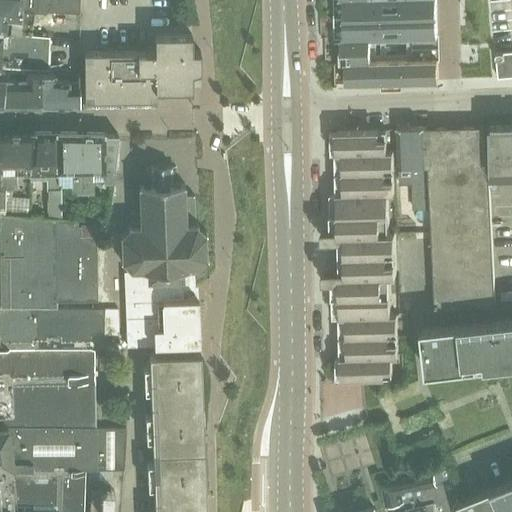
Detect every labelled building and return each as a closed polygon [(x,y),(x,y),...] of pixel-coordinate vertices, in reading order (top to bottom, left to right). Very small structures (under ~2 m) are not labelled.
[(0,0),(0,8),(33,13),(45,14),(46,11),(79,12),(79,0),(0,0)] [(338,80),(439,79),(439,57),(372,58),(371,36),(438,35),(437,0),(336,0),(337,37),(343,37),(344,59),(338,59),(338,80)] [(0,8),(0,31),(30,34),(33,13),(0,8)] [(0,31),(0,66),(44,69),(47,36),(30,34),(0,31)] [(156,89),(192,89),(200,69),(200,50),(192,50),(191,33),(155,34),(155,52),(83,52),(83,71),(84,103),(157,103),(156,89)] [(511,75),(511,49),(495,51),(498,77),(511,75)] [(0,98),(4,79),(6,79),(8,74),(13,74),(14,69),(0,68),(0,98)] [(25,70),(25,72),(23,80),(6,79),(4,79),(0,98),(0,104),(4,104),(24,103),(40,104),(41,104),(42,71),(25,70)] [(79,87),(79,85),(68,85),(70,78),(51,78),(52,72),(42,71),(41,104),(42,104),(58,103),(76,103),(76,104),(78,104),(78,103),(79,103),(79,87)] [(511,124),(491,125),(492,169),(511,168),(511,124)] [(432,207),(428,126),(398,127),(399,165),(413,165),(415,207),(432,207)] [(428,126),(432,207),(438,306),(496,302),(486,126),(428,126)] [(390,211),(389,204),(389,192),(396,192),(395,178),(395,172),(395,150),(388,150),(388,137),(388,129),(336,130),(337,130),(331,130),(332,151),(335,151),(336,191),(331,191),(331,227),(322,227),(322,239),(329,239),(339,238),(340,269),(323,269),(323,279),(333,279),(334,314),(340,314),(341,355),(337,355),(337,376),(337,377),(342,377),(385,376),(385,369),(393,369),(393,355),(399,355),(398,313),(392,313),(392,300),(392,294),(391,274),(397,274),(396,232),(390,232),(390,211)] [(34,132),(31,172),(31,179),(47,179),(46,215),(61,217),(60,182),(57,182),(57,170),(56,131),(51,131),(34,132)] [(81,132),(60,132),(56,131),(57,170),(72,170),(72,179),(72,192),(82,192),(81,132)] [(3,190),(5,191),(5,188),(11,188),(11,183),(16,183),(15,172),(31,172),(34,132),(14,132),(10,132),(1,132),(1,133),(0,132),(0,163),(3,163),(3,190)] [(104,133),(81,132),(82,192),(93,192),(93,169),(105,169),(105,178),(113,180),(117,134),(104,133)] [(126,344),(155,344),(154,325),(163,324),(162,298),(197,298),(196,267),(199,269),(201,267),(198,264),(205,257),(208,259),(209,257),(206,255),(206,234),(209,232),(207,230),(204,231),(197,223),(198,220),(195,218),(194,222),(193,194),(184,194),(184,182),(172,182),(171,166),(150,166),(151,183),(139,183),(140,219),(132,219),(131,225),(130,226),(128,223),(126,225),(127,227),(121,234),(119,233),(117,235),(120,237),(121,259),(119,260),(119,261),(122,260),(128,268),(127,269),(129,270),(131,269),(131,274),(124,274),(125,308),(126,344)] [(77,218),(61,217),(46,215),(4,212),(0,211),(0,242),(77,242),(77,224),(77,218)] [(96,224),(77,224),(77,242),(0,242),(0,278),(55,279),(55,302),(96,299),(96,224)] [(55,306),(55,302),(55,279),(0,278),(0,306),(38,306),(55,306)] [(154,325),(155,344),(199,344),(197,298),(162,298),(163,324),(154,325)] [(0,347),(9,347),(38,348),(91,348),(91,333),(103,334),(103,331),(89,331),(89,323),(69,323),(68,308),(38,308),(38,306),(0,306),(0,347)] [(118,308),(103,308),(103,331),(103,334),(119,334),(118,308)] [(511,511),(511,317),(423,327),(428,370),(511,360),(511,478),(458,499),(461,511),(511,511)] [(0,391),(25,391),(25,397),(34,396),(95,394),(95,350),(91,348),(38,348),(9,347),(0,347),(0,391)] [(205,511),(206,509),(198,350),(152,353),(158,511),(205,511)] [(0,425),(18,425),(95,426),(95,394),(34,396),(25,397),(25,391),(0,391),(0,425)] [(0,471),(12,470),(17,469),(47,468),(83,468),(95,468),(124,468),(126,427),(95,426),(18,425),(0,425),(0,471)] [(386,478),(380,480),(385,500),(385,503),(405,498),(407,511),(451,511),(458,497),(449,464),(386,478)] [(0,485),(13,483),(64,482),(83,483),(83,478),(83,468),(47,468),(17,469),(12,470),(0,471),(0,485)] [(0,511),(82,511),(83,483),(64,482),(13,483),(0,485),(0,511)] [(113,511),(114,489),(92,488),(91,511),(113,511)]
